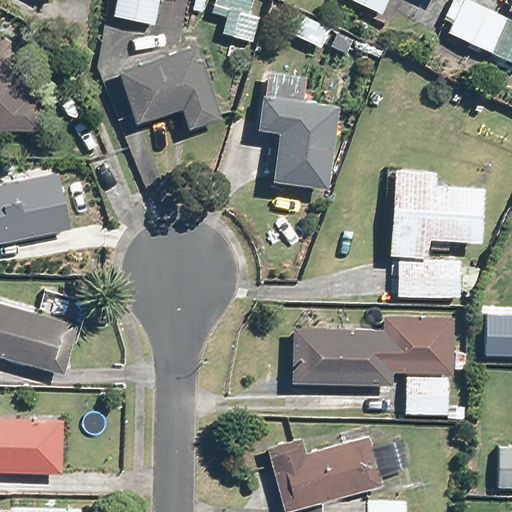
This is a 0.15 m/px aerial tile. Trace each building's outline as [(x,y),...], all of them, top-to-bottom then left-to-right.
[(157,0),(113,0),(110,19),(154,26),(157,0)] [(249,46),(259,19),(247,15),(251,0),(212,0),(207,13),(223,19),(218,34),(249,46)] [(511,0),(500,0),(499,4),(511,9),(511,0)] [(296,13),(285,35),(316,49),(326,28),(296,13)] [(196,42),(117,68),(134,120),(180,105),(186,119),(216,106),(196,42)] [(0,53),(0,124),(15,124),(15,53),(0,53)] [(252,131),(270,132),(267,178),(331,181),(335,96),(253,91),(252,131)] [(0,229),(73,213),(60,159),(0,172),(0,229)] [(430,164),(387,162),(382,255),(426,257),(427,241),(483,241),(484,182),(430,181),(430,164)] [(64,320),(0,302),(0,352),(51,367),(64,320)] [(511,312),(478,311),(477,358),(511,358),(511,312)] [(381,316),(380,330),(286,325),(283,386),(390,391),(391,366),(447,368),(450,319),(381,316)] [(0,468),(62,470),(63,414),(0,412),(0,468)] [(367,428),(262,450),(275,511),(280,511),(381,491),(367,428)] [(511,445),(492,445),(490,486),(511,486),(511,445)] [(81,511),(82,500),(9,497),(8,511),(81,511)]
